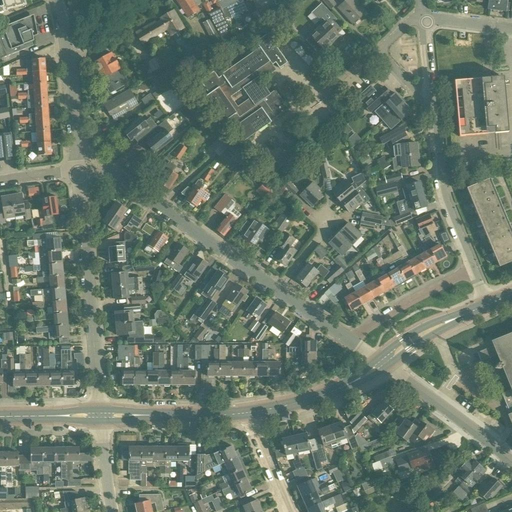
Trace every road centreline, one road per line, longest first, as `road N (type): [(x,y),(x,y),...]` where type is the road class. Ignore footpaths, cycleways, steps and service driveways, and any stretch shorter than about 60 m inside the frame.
road 1 (residential): [(98,416),(77,170)]
road 2 (residential): [(275,290),(113,176),(77,170)]
road 3 (residential): [(77,170),(54,0)]
road 4 (residential): [(511,460),(384,362)]
road 5 (secondary): [(98,416),(248,413)]
road 6 (secondary): [(248,413),(341,389),(384,362)]
road 7 (residential): [(349,339),(470,267)]
road 8 (residential): [(430,102),(382,50),(422,18)]
